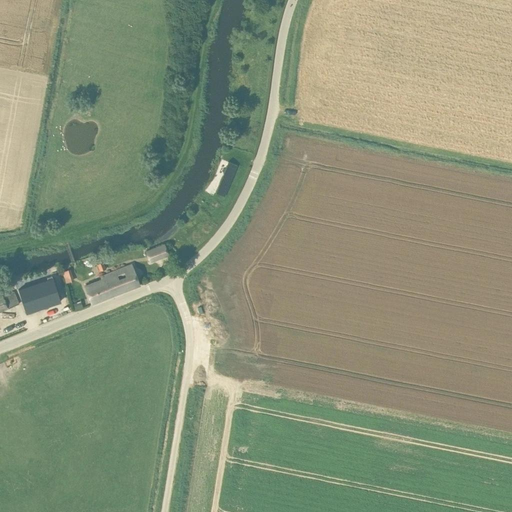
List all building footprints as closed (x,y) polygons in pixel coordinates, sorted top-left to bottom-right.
[(228,162),(222,176),(231,180),(237,166),(228,162)] [(164,244),(146,252),(150,262),(168,255),(164,244)] [(99,271),(105,269),(103,263),(97,265),(99,271)] [(140,285),(136,276),(131,264),(100,277),(101,280),(84,287),(88,295),(91,304),(140,285)] [(70,269),(62,272),(66,284),(74,281),(70,269)] [(18,290),(23,303),(26,313),(60,302),(52,278),(18,290)] [(0,290),(0,311),(19,304),(14,291),(12,292),(10,287),(0,290)] [(81,301),(73,303),(75,310),(83,307),(81,301)]
